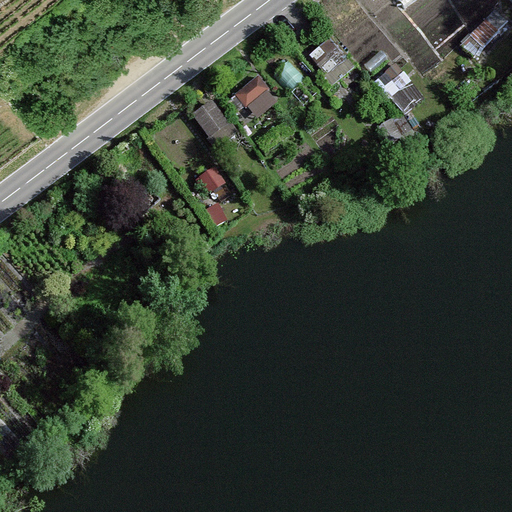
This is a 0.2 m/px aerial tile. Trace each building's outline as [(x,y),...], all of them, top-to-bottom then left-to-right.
[(511,31),(511,27),(497,13),(463,49),(480,65),(511,31)] [(332,42),(309,59),(327,84),(350,67),(332,42)] [(427,93),(407,63),(386,77),(406,106),(427,93)] [(238,91),(260,117),(285,96),(263,70),(238,91)] [(234,130),(214,105),(195,121),(215,145),(234,130)]
